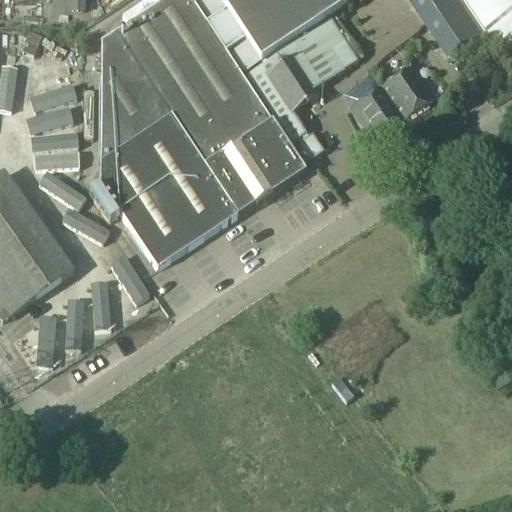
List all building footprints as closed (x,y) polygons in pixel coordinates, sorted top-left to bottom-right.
[(216,0),(226,14),(206,27),(188,0),(170,0),(101,46),(100,188),(157,274),(305,177),(225,56),(245,43),(260,66),(360,0),(216,0)] [(468,20),(454,0),(408,0),(447,58),(451,55),(471,42),(460,25),(468,20)] [(511,0),(459,0),(497,57),(511,46),(511,0)] [(330,25),(247,79),(291,147),(305,138),(292,118),(319,100),(315,94),(344,75),(343,74),(356,65),(330,25)] [(381,91),(404,124),(433,103),(410,70),(381,91)] [(374,145),(404,124),(381,91),(351,111),(374,145)] [(312,139),(299,147),(310,164),(323,155),(312,139)] [(3,178),(0,180),(0,322),(2,326),(73,276),(3,178)]
